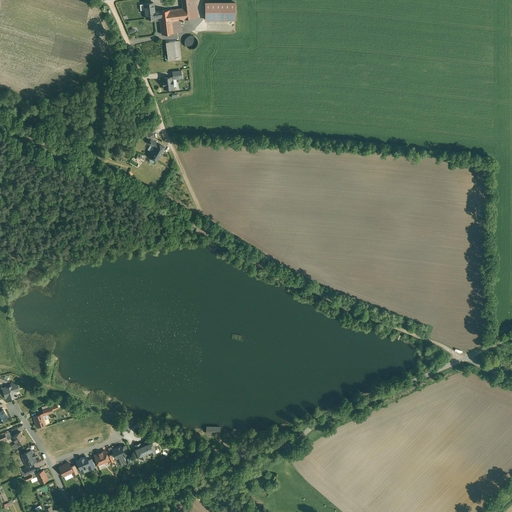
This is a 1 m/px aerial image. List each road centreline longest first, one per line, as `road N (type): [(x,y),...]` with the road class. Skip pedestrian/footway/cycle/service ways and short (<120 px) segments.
road 1 (track): [(465,358),(272,271),(142,188),(0,113)]
road 2 (track): [(110,0),(206,232)]
road 3 (residential): [(312,425),(294,442),(123,511)]
road 4 (residential): [(465,358),(312,425)]
